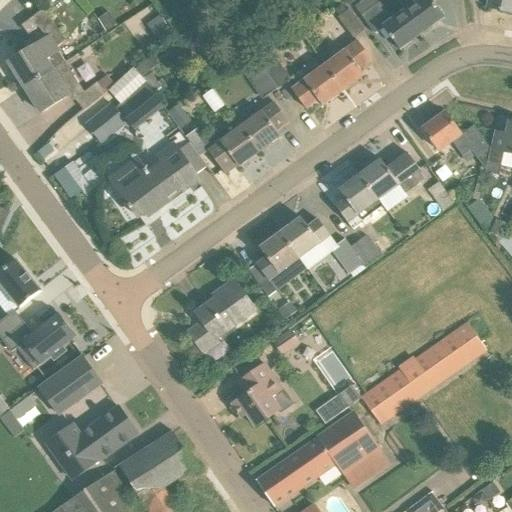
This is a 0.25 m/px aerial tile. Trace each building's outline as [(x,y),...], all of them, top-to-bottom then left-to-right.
[(423,34),(406,9),(392,19),(378,0),(364,0),(355,7),(375,34),(384,27),(400,50),(423,34)] [(445,18),(431,0),(418,0),(406,9),(423,34),(445,18)] [(511,13),(511,0),(489,0),(488,8),(511,13)] [(355,38),(366,30),(350,10),(348,11),(343,4),(336,10),(341,16),(339,17),(355,38)] [(67,41),(47,15),(44,10),(22,26),(29,35),(39,27),(48,39),(37,45),(10,62),(27,89),(65,61),(60,53),(62,51),(59,47),(67,41)] [(110,12),(99,19),(107,31),(118,24),(110,12)] [(160,15),(147,24),(160,42),(172,32),(160,15)] [(180,38),(191,53),(204,44),(194,29),(180,38)] [(373,61),(361,45),(358,41),(326,65),(345,91),(365,76),(361,70),(373,61)] [(174,48),(178,55),(184,51),(179,43),(175,46),(173,47),(174,48)] [(260,63),(279,89),(292,80),(274,54),(270,56),(260,63)] [(42,113),(69,96),(82,87),(65,61),(27,89),(42,113)] [(265,98),(279,89),(260,63),(255,66),(248,72),(265,98)] [(323,106),(345,91),(326,65),(305,80),(304,79),(292,89),(307,109),(319,101),(323,106)] [(126,121),(157,97),(136,70),(115,86),(111,91),(121,104),(116,108),(113,104),(88,124),(103,143),(128,123),(126,121)] [(158,82),(151,73),(144,79),(147,82),(157,96),(165,91),(164,90),(168,87),(162,79),(159,81),(158,82)] [(106,93),(98,83),(85,93),(76,100),(84,111),(106,93)] [(289,122),(276,106),(273,103),(241,126),(260,152),(281,137),(277,131),(278,131),(279,132),(288,124),(287,123),(289,122)] [(169,114),(181,130),(193,121),(181,106),(169,114)] [(471,150),(483,165),(487,169),(490,148),(490,147),(474,126),(462,135),(446,113),(424,129),(440,152),(454,142),(463,156),(471,150)] [(511,123),(510,123),(507,135),(496,133),(497,132),(495,131),(490,148),(487,169),(486,174),(498,177),(504,154),(511,155),(511,123)] [(240,168),(260,152),(241,126),(208,151),(226,175),(238,166),(240,168)] [(186,138),(182,131),(176,136),(179,139),(162,151),(166,157),(148,170),(139,157),(127,165),(132,172),(116,183),(123,193),(122,194),(130,206),(129,206),(131,210),(132,209),(139,218),(146,212),(149,217),(170,202),(166,197),(179,188),(182,192),(200,180),(197,175),(207,167),(186,138)] [(361,175),(379,201),(399,186),(406,194),(427,179),(420,170),(409,154),(388,169),(382,160),(361,175)] [(75,163),(55,177),(70,198),(82,190),(79,186),(83,175),(80,172),(83,169),(80,165),(78,167),(75,163)] [(353,230),(384,207),(379,201),(361,175),(340,190),(347,200),(336,207),(353,230)] [(429,190),(443,211),(454,203),(440,182),(429,190)] [(0,233),(9,212),(0,207),(0,233)] [(281,233),(300,260),(331,237),(319,220),(309,227),(302,218),(281,233)] [(497,219),(491,234),(503,239),(509,224),(497,219)] [(511,226),(507,236),(502,245),(511,257),(511,226)] [(272,280),(281,274),(300,260),(281,233),(261,249),(267,258),(257,265),(249,271),(269,298),(277,292),(270,282),(272,280)] [(352,247),(367,268),(390,251),(380,238),(379,239),(378,237),(372,241),(368,235),(352,247)] [(354,277),(367,268),(352,247),(346,239),(338,246),(332,250),(333,252),(350,274),(351,273),(354,277)] [(0,278),(21,306),(43,290),(19,258),(0,271),(0,278)] [(257,312),(247,298),(235,282),(215,296),(217,299),(197,314),(204,323),(190,333),(205,354),(221,342),(220,340),(257,312)] [(251,292),(259,302),(266,296),(259,286),(251,292)] [(279,310),(286,320),(297,312),(291,302),(279,310)] [(0,318),(0,334),(2,337),(25,319),(16,307),(0,318)] [(40,364),(78,336),(60,313),(34,332),(24,319),(2,337),(11,349),(23,341),(40,364)] [(383,426),(488,351),(477,335),(471,327),(467,322),(362,396),(383,426)] [(283,356),(301,344),(292,330),(291,331),(289,329),(274,339),(275,342),(274,343),(283,356)] [(103,387),(84,360),(41,392),(59,418),(103,387)] [(256,427),(280,411),(282,414),(296,404),(267,363),(239,383),(247,394),(233,405),(242,418),(247,414),(256,427)] [(341,394),(350,408),(362,399),(353,386),(341,394)] [(1,396),(0,396),(0,417),(10,410),(1,396)] [(25,430),(17,420),(11,412),(10,410),(0,417),(15,438),(25,430)] [(138,437),(119,411),(80,440),(73,429),(58,440),(83,477),(138,437)] [(275,507),(291,496),(337,464),(353,486),(389,461),(356,414),(258,482),(275,507)] [(166,487),(196,468),(174,433),(121,466),(143,502),(137,505),(113,471),(55,511),(189,511),(185,505),(181,508),(166,487)] [(490,501),(501,494),(494,483),(483,491),(490,501)] [(472,498),(476,505),(482,507),(489,503),(483,492),(472,498)]
